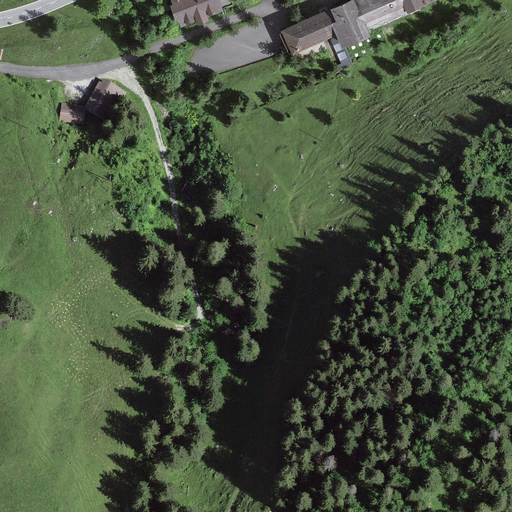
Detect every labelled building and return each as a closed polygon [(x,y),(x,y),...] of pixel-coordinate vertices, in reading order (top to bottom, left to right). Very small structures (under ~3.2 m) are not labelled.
[(173,0),(175,3),(171,5),(175,14),(179,13),(182,22),(220,7),(217,0),(173,0)] [(342,62),(335,66),(336,70),(352,63),(347,52),(362,45),(360,41),(368,38),(367,36),(368,36),(367,32),(424,6),(422,1),(424,0),(343,0),(332,5),(333,8),(281,32),(290,51),(297,48),(297,49),(300,48),(299,47),(333,32),(336,38),(332,40),(342,62)] [(118,102),(119,103),(125,93),(105,82),(103,86),(100,84),(86,109),(107,122),(118,102)] [(85,109),(62,106),(60,120),(83,124),(85,109)] [(220,335),(228,346),(242,335),(234,324),(220,335)]
